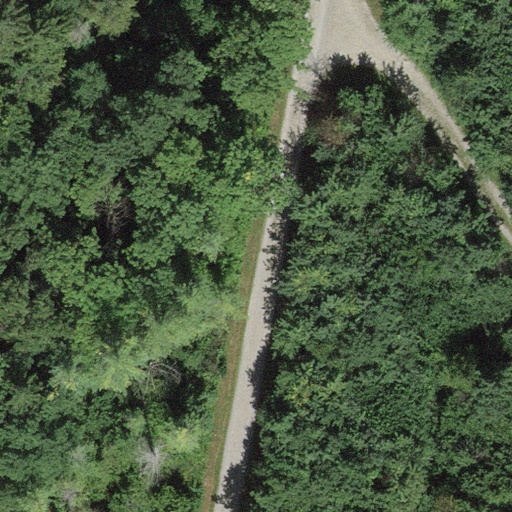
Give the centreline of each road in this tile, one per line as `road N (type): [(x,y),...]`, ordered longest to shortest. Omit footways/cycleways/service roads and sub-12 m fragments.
road 1 (track): [(230,511),(328,0)]
road 2 (track): [(511,219),(340,0)]
